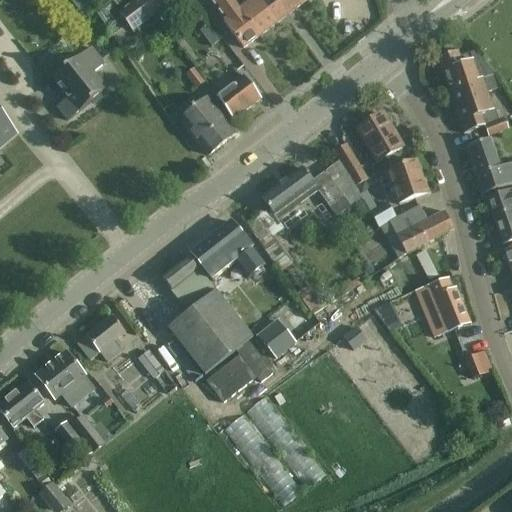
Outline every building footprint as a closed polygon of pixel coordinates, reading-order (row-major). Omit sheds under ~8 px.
[(102,0),(97,0),(92,3),(102,19),(111,13),(102,0)] [(132,31),(156,14),(146,0),(137,0),(119,13),(132,31)] [(146,0),(156,14),(175,0),(146,0)] [(242,9),(241,9),(234,0),(208,0),(225,22),(223,23),(243,50),(259,37),(240,11),(242,9)] [(307,0),(253,0),(242,9),(240,11),(259,37),(308,1),(307,0)] [(91,49),(52,80),(68,99),(57,108),(68,122),(93,102),(94,104),(104,96),(102,94),(107,91),(93,74),(104,65),(91,49)] [(456,51),(437,58),(449,92),(477,82),(480,81),(493,77),(492,75),(476,53),(459,59),(456,51)] [(193,68),(185,75),(195,89),(204,83),(193,68)] [(477,82),(449,92),(464,134),(484,126),(488,138),(509,130),(505,117),(499,120),(495,109),(491,111),(485,95),(497,90),(493,77),(480,81),(477,82)] [(243,79),(217,99),(233,121),(260,101),(243,79)] [(206,99),(180,120),(209,157),(235,135),(206,99)] [(0,148),(17,134),(0,113),(0,148)] [(382,115),(356,130),(376,163),(402,147),(382,115)] [(488,140),(469,147),(486,194),(511,184),(511,162),(499,167),(488,140)] [(345,147),(334,153),(356,188),(367,181),(361,170),(360,171),(345,147)] [(301,168),(261,200),(268,209),(276,219),(312,190),(334,218),(359,198),(337,162),(312,182),(301,168)] [(415,163),(387,172),(398,205),(428,194),(415,163)] [(366,183),(358,188),(362,195),(367,191),(368,187),(366,183)] [(511,190),(486,200),(493,218),(511,211),(511,190)] [(379,229),(388,223),(396,219),(386,204),(370,214),(379,229)] [(406,256),(452,231),(443,215),(427,224),(418,207),(396,219),(388,223),(406,256)] [(268,209),(248,226),(280,270),(290,263),(272,238),(283,230),(276,219),(268,209)] [(511,211),(493,218),(503,247),(511,243),(511,211)] [(252,339),(203,277),(206,274),(212,282),(235,264),(248,280),(265,266),(252,250),(231,223),(191,254),(192,255),(188,258),(161,279),(188,313),(168,329),(205,376),(235,352),(248,343),(252,339)] [(297,285),(304,297),(315,290),(308,279),(297,285)] [(447,280),(415,293),(433,339),(469,325),(455,289),(451,290),(447,280)] [(276,302),(283,316),(299,308),(291,294),(276,302)] [(92,332),(113,315),(107,308),(86,325),(92,332)] [(127,334),(112,317),(77,345),(92,363),(100,356),(108,365),(125,351),(118,342),(127,334)] [(277,322),(258,337),(276,360),(295,345),(277,322)] [(356,328),(342,339),(353,352),(366,341),(356,328)] [(239,356),(205,383),(222,405),(256,378),(260,384),(272,374),(248,343),(235,352),(239,356)] [(65,353),(35,377),(55,402),(61,397),(71,409),(95,390),(85,378),(65,353)] [(149,353),(138,361),(154,381),(165,373),(149,353)] [(484,375),(477,357),(465,361),(472,379),(484,375)] [(26,385),(0,405),(0,411),(14,429),(27,419),(34,428),(42,421),(35,412),(43,406),(26,385)] [(210,421),(275,500),(316,467),(255,392),(235,408),(232,404),(210,421)] [(487,416),(472,421),(475,430),(490,425),(487,416)] [(71,427),(70,427),(92,455),(104,445),(82,418),(71,427)] [(90,457),(65,425),(54,434),(72,457),(74,455),(81,464),(90,457)] [(38,465),(25,448),(17,455),(29,471),(38,465)] [(40,466),(31,473),(44,490),(53,483),(40,466)] [(54,485),(44,493),(58,511),(59,511),(70,504),(54,485)]
